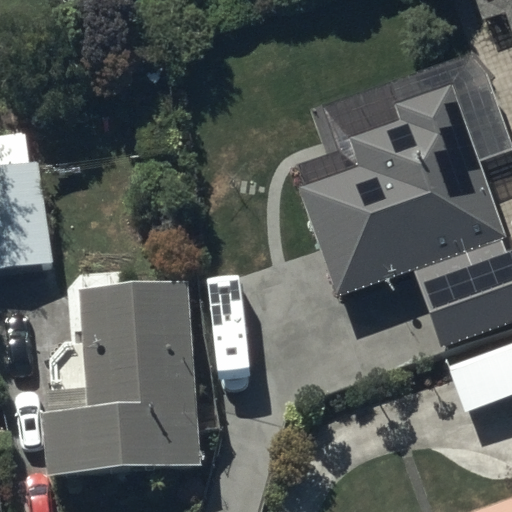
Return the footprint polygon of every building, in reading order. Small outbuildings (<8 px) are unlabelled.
[(54,0),(62,27),(157,0),(54,0)] [(511,0),(486,0),(473,4),(483,37),(508,29),(511,42),(511,0)] [(454,106),(395,126),(400,141),(349,159),(359,187),(300,208),(336,318),(506,258),(454,106)] [(29,176),(27,149),(0,151),(0,285),(51,280),(40,175),(29,176)] [(191,305),(80,309),(85,432),(44,434),(47,497),(199,490),(191,305)]
